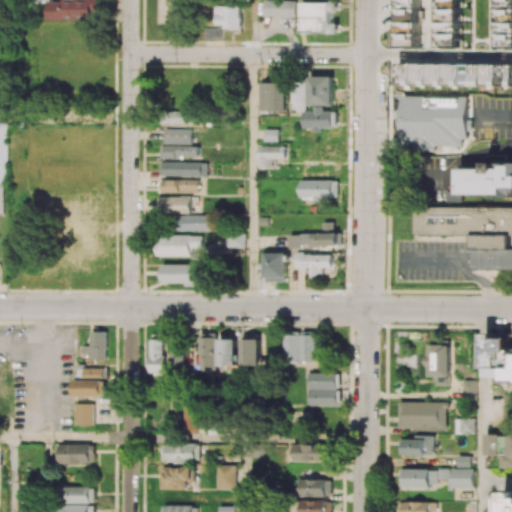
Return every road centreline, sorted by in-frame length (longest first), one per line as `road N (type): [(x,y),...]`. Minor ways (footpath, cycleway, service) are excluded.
road 1 (residential): [(511,310),(0,307)]
road 2 (residential): [(368,0),(365,511)]
road 3 (residential): [(130,0),(130,511)]
road 4 (residential): [(368,55),(130,54)]
